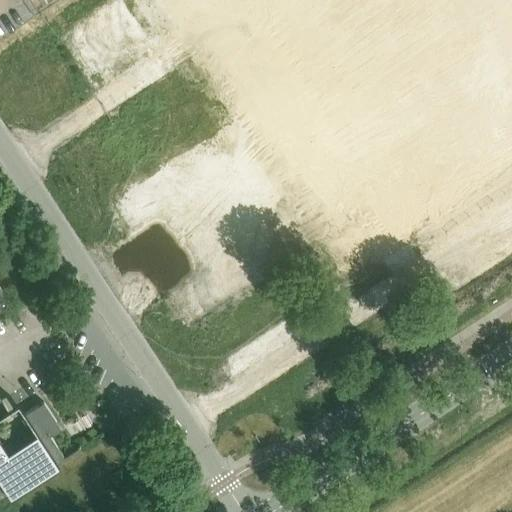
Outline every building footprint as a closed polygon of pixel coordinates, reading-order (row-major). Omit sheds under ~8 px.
[(469,23),(511,98),(511,0),(126,0),(148,38),(191,14),(192,24),(204,46),(259,15),(250,0),(265,0),(268,3),(273,0),(452,0),(452,2),(463,21),(469,20),(469,23)] [(315,0),(282,21),(292,37),(343,5),(340,0),(315,0)] [(377,29),(423,0),(385,0),(367,12),(377,29)] [(443,18),(391,50),(399,62),(450,31),(443,18)] [(355,22),(304,56),(314,71),(365,37),(355,22)] [(267,25),(244,40),(240,34),(213,51),(230,78),(280,46),(267,25)] [(421,96),(473,65),(463,49),(412,81),(421,96)] [(271,143),(322,117),(289,54),(275,61),(279,68),(238,89),(250,111),(290,90),(293,96),(256,115),(271,143)] [(336,104),(387,72),(379,59),(328,92),(336,104)] [(487,85),(433,111),(441,127),(495,101),(487,85)] [(403,96),(349,122),(355,135),(409,109),(403,96)] [(370,244),(511,163),(511,117),(327,224),(330,230),(322,235),(341,269),(374,250),(370,244)] [(370,156),(379,171),(431,139),(422,124),(370,156)] [(316,212),(367,182),(355,161),(334,174),(326,161),(346,149),(335,130),(283,160),(294,179),(313,169),(320,181),(303,191),(316,212)] [(227,131),(116,197),(189,319),(266,274),(271,247),(273,246),(268,238),(258,237),(253,227),(254,218),(248,208),(240,206),(232,211),(227,204),(230,189),(237,201),(240,202),(242,192),(224,163),(227,147),(228,147),(231,132),(227,131)] [(0,498),(63,457),(49,436),(60,428),(43,402),(23,416),(34,434),(6,452),(0,443),(0,415),(7,411),(0,400),(0,310),(10,303),(0,288),(0,498)]
